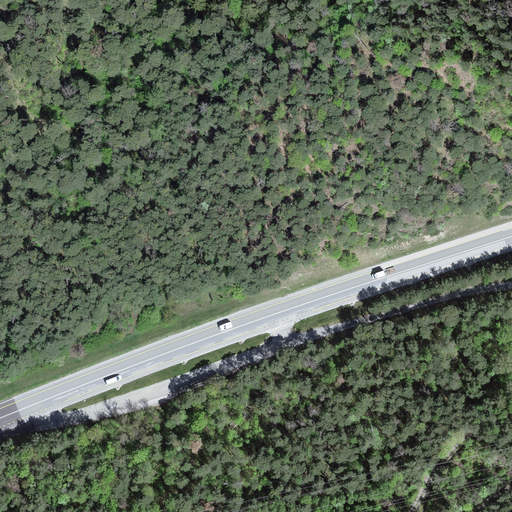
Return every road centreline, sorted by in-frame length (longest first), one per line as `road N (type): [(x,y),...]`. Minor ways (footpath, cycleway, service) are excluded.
road 1 (primary): [(511,235),(270,315),(0,418)]
road 2 (motorway): [(0,428),(511,247)]
road 3 (motorway): [(511,185),(0,366)]
road 4 (track): [(511,285),(313,331),(111,401),(33,404)]
road 5 (track): [(414,511),(433,469),(459,440),(511,408)]
